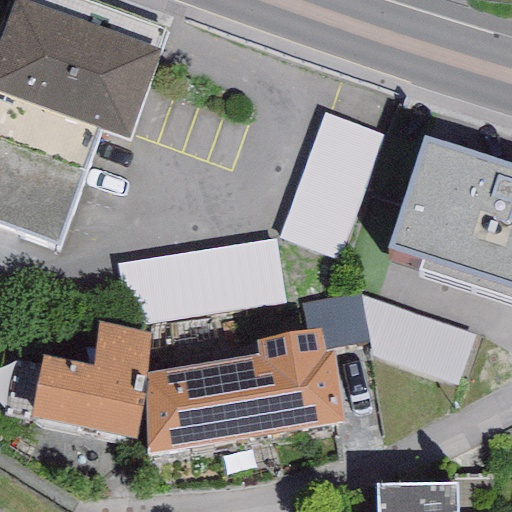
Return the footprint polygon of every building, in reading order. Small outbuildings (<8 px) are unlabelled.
[(161,58),(15,5),(0,46),(0,231),(58,253),(101,138),(128,147),(161,58)] [(382,138),(324,117),(280,243),(338,263),(382,138)] [(511,176),(424,147),(387,258),(511,299),(511,176)] [(274,245),(117,269),(125,326),(283,302),(274,245)] [(321,339),(324,355),(367,347),(359,298),(357,288),(307,296),(315,340),(321,339)] [(476,341),(359,298),(367,347),(370,359),(459,387),(476,341)] [(155,341),(99,330),(90,375),(42,365),(29,426),(133,447),(155,341)] [(147,463),(344,431),(332,361),(325,362),(324,355),(321,339),(315,340),(256,350),(259,369),(148,384),(147,463)] [(456,511),(457,492),(375,493),(375,511),(456,511)]
